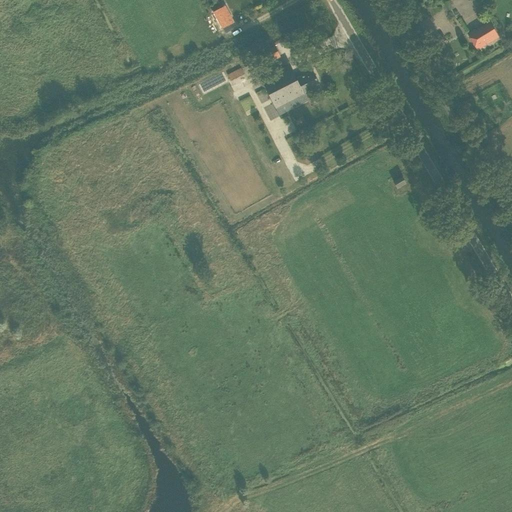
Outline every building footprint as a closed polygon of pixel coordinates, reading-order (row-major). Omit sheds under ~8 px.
[(226,3),(231,14),(236,12),(231,1),(226,3)] [(214,9),(222,25),(233,20),(225,4),(214,9)] [(467,34),(477,51),(499,37),(491,24),(477,33),(475,29),(467,34)] [(290,66),(261,81),(279,115),(307,101),(304,94),(319,86),(311,71),(296,79),(290,66)] [(230,81),(245,74),(242,67),(227,74),(230,81)] [(394,182),(397,188),(405,183),(402,177),(394,182)]
